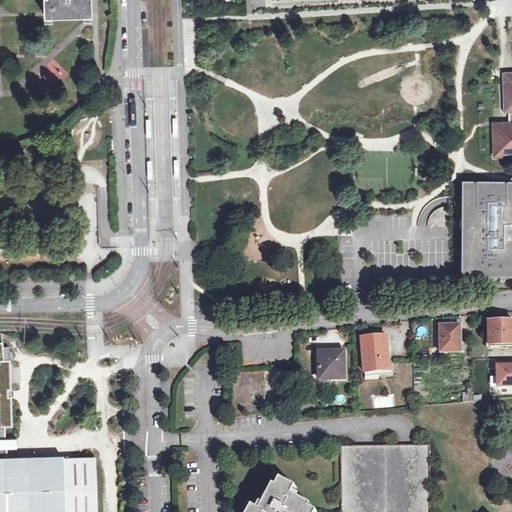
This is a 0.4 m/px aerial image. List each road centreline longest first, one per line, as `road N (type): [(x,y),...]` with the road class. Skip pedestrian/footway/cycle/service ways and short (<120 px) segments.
road 1 (unclassified): [(172,327),(511,298)]
road 2 (residential): [(136,284),(142,234),(132,0)]
road 3 (unclassified): [(156,511),(152,366),(159,339)]
road 4 (residential): [(0,306),(120,296)]
